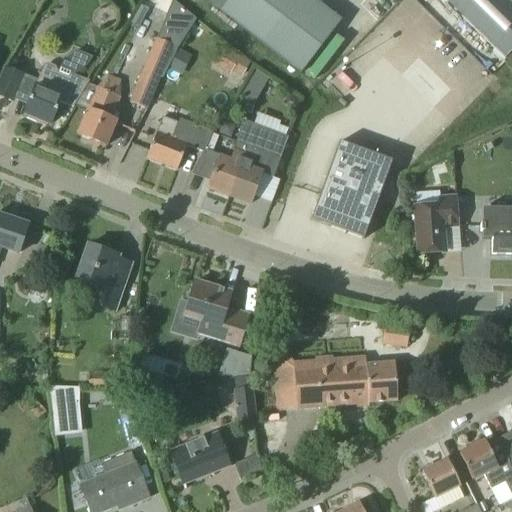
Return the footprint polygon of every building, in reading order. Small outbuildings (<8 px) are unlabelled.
[(164,3),(162,2),(162,0),(144,0),(137,20),(156,27),(164,3)] [(196,0),(299,78),(338,25),(305,0),(196,0)] [(511,0),(444,0),(503,58),(511,49),(511,0)] [(137,84),(136,84),(128,102),(147,110),(155,89),(159,77),(162,78),(178,50),(155,41),(143,69),(137,84)] [(73,108),(89,82),(89,81),(69,73),(68,77),(58,73),(55,66),(48,64),(43,65),(23,114),(27,115),(25,119),(35,123),(37,119),(50,125),(59,102),(73,108)] [(5,69),(0,80),(0,97),(11,102),(22,76),(5,69)] [(251,104),(266,77),(252,69),(236,96),(251,104)] [(96,88),(94,93),(87,110),(77,136),(105,147),(115,122),(111,120),(120,98),(96,88)] [(172,139),(178,124),(163,118),(157,133),(156,133),(146,158),(176,170),(186,145),(172,139)] [(246,148),(243,155),(228,197),(249,205),(260,174),(272,178),(287,138),(243,121),(235,144),(246,148)] [(211,133),(200,128),(193,147),(204,152),(211,133)] [(363,240),(391,162),(338,142),(310,220),(363,240)] [(207,189),(228,197),(243,155),(234,152),(230,162),(220,158),(221,157),(214,154),(206,176),(211,178),(207,189)] [(457,228),(456,208),(455,195),(436,196),(437,204),(414,205),(414,213),(411,216),(412,223),(415,225),(417,255),(444,253),(443,229),(457,228)] [(481,209),(481,225),(480,225),(480,232),(481,232),(481,240),(491,240),(491,255),(510,255),(510,254),(511,254),(511,209),(509,209),(481,209)] [(0,247),(18,254),(27,226),(0,216),(0,247)] [(117,262),(118,259),(119,257),(86,246),(76,275),(100,284),(93,305),(114,312),(130,266),(117,262)] [(201,322),(199,326),(197,334),(237,347),(244,322),(222,316),(229,293),(194,282),(184,316),(201,322)] [(385,326),(382,344),(406,348),(409,329),(385,326)] [(362,359),(360,359),(331,361),(331,368),(327,368),(316,369),(316,362),(293,364),(297,409),(330,407),(363,404),(396,402),(393,363),(362,366),(362,359)] [(88,371),(87,390),(115,391),(115,390),(124,390),(124,377),(115,377),(115,372),(88,371)] [(234,390),(233,390),(236,428),(256,426),(252,388),(244,389),(243,375),(232,375),(234,390)] [(57,387),(48,387),(52,420),(79,418),(78,407),(78,388),(57,387)] [(497,441),(496,441),(507,464),(508,463),(511,461),(511,434),(511,432),(497,439),(497,441)] [(169,453),(181,483),(209,472),(210,474),(229,467),(215,435),(169,453)] [(504,482),(511,498),(511,471),(508,463),(507,464),(496,441),(486,446),(484,442),(459,455),(471,480),(483,474),(490,489),(504,482)] [(100,464),(104,476),(78,486),(88,511),(104,511),(127,503),(128,507),(148,499),(134,464),(130,453),(100,464)] [(434,499),(457,488),(459,486),(446,461),(421,473),(434,499)]
